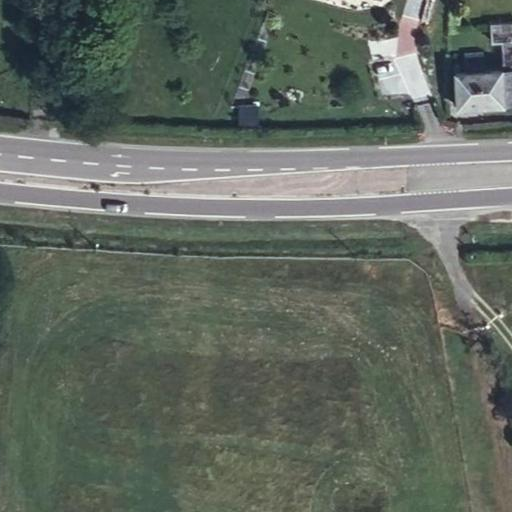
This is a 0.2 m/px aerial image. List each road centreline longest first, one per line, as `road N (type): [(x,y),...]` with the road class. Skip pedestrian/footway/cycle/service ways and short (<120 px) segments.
road 1 (primary): [(0,189),(228,206),(511,194)]
road 2 (primary): [(511,149),(177,159),(0,143)]
